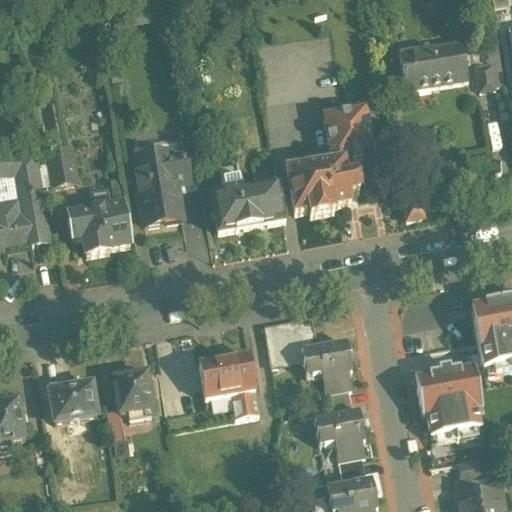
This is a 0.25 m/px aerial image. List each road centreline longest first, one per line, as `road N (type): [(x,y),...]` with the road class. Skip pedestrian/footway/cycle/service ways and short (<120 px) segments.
road 1 (tertiary): [(371,270),(0,339)]
road 2 (residential): [(414,511),(371,270)]
road 3 (tertiary): [(511,244),(371,270)]
